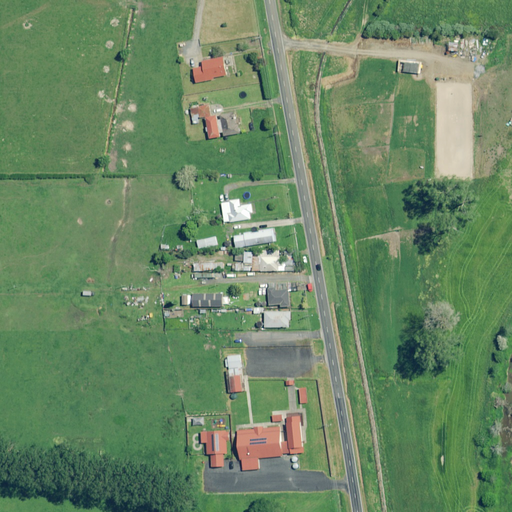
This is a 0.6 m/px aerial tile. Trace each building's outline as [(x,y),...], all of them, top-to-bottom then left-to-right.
[(478,36),(477,48),(485,48),(485,36),(478,36)] [(226,75),(222,57),(201,61),(202,67),(193,68),(196,83),(214,79),(213,78),(226,75)] [(210,116),(209,105),(199,106),(198,102),(188,103),(192,125),(199,124),(198,117),(205,116),(209,139),(221,137),(220,133),(223,133),(224,137),(239,135),(236,112),(220,114),(221,119),(217,120),(217,115),(210,116)] [(222,202),(223,215),(224,222),(250,220),(249,213),(252,213),(251,205),(242,206),(241,200),(222,202)] [(258,230),(258,232),(251,233),(251,231),(243,232),(243,234),(233,236),(236,248),(275,241),(272,229),(272,227),(258,230)] [(215,236),(196,241),(199,250),(217,245),(215,236)] [(225,250),(225,246),(220,246),(220,255),(229,255),(229,250),(225,250)] [(253,251),(234,250),(234,261),(229,261),(229,271),(252,271),(295,271),(295,262),(280,262),(280,253),(275,253),(275,250),(259,249),(259,256),(253,256),(253,251)] [(199,254),(200,263),(193,264),(194,272),(214,271),(213,262),(213,253),(199,254)] [(268,306),(279,305),(279,308),(289,307),(288,288),(267,289),(268,306)] [(222,306),(222,294),(192,294),(192,307),(222,306)] [(264,327),(289,327),(289,321),(291,321),(291,311),(264,311),(264,327)] [(228,367),(229,376),(227,377),(228,393),(245,391),(244,375),(242,375),(240,355),(227,356),(228,359),(224,359),(225,367),(228,367)] [(307,403),(306,388),(298,389),(299,403),(307,403)] [(305,419),(292,420),(295,452),(308,451),(305,419)] [(286,431),(243,437),(248,473),(264,471),(263,462),(290,458),(286,431)] [(233,456),(232,435),(211,436),(212,459),(217,459),(217,471),(228,471),(227,457),(233,456)]
